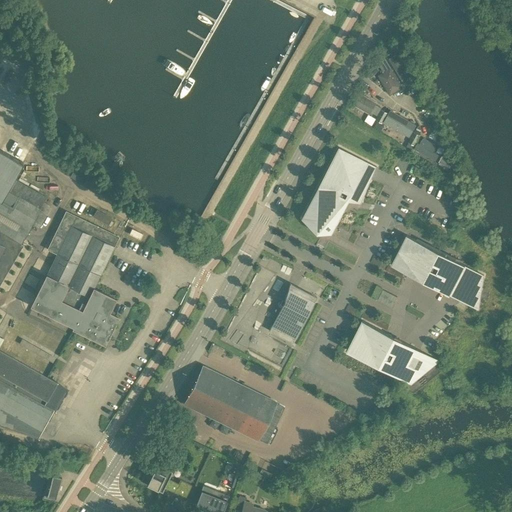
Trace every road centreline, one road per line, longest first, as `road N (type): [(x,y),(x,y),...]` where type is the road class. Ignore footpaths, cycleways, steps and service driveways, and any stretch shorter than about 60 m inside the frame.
road 1 (secondary): [(93,500),(257,230)]
road 2 (secondary): [(257,230),(348,70)]
